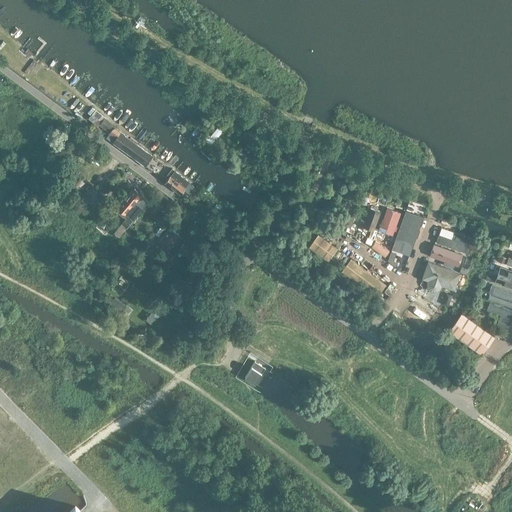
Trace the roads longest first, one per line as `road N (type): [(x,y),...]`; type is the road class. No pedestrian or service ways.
road 1 (unclassified): [(441,188),(256,113),(76,0)]
road 2 (unclassified): [(0,66),(249,252)]
road 3 (track): [(264,358),(329,384),(439,511)]
road 4 (unclassified): [(367,336),(249,252)]
